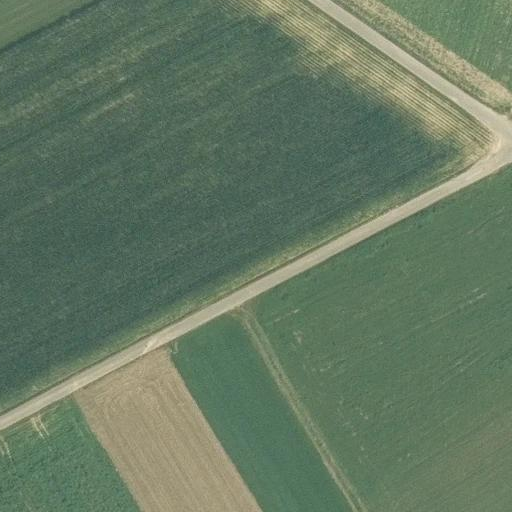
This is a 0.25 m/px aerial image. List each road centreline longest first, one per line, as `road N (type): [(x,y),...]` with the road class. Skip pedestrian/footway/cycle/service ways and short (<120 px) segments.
road 1 (track): [(511,146),(493,168),(0,424)]
road 2 (track): [(511,140),(308,0)]
road 3 (track): [(233,302),(359,511)]
